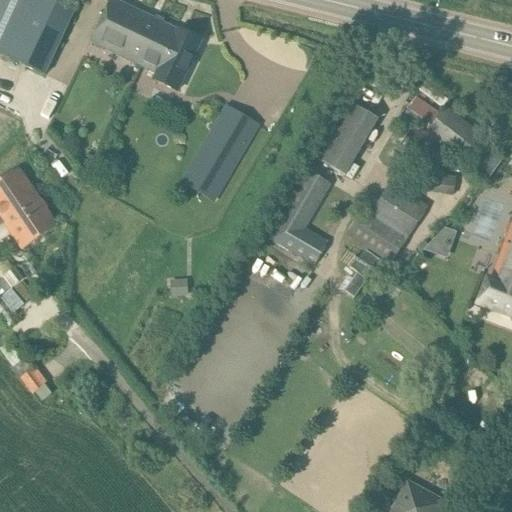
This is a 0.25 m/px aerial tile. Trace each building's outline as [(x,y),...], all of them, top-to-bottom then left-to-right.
[(0,0),(0,54),(45,76),(80,2),(75,0),(0,0)] [(112,1),(92,43),(142,67),(157,37),(158,38),(164,26),(112,1)] [(154,81),(178,92),(202,42),(178,30),(177,31),(164,26),(158,38),(157,37),(142,67),(158,74),(154,81)] [(0,101),(10,107),(19,88),(0,78),(0,101)] [(353,176),(380,115),(352,102),(324,163),(353,176)] [(466,164),(474,155),(488,138),(448,106),(434,123),(427,132),(466,164)] [(184,183),(215,201),(259,126),(228,108),(184,183)] [(91,160),(84,156),(79,166),(87,169),(91,160)] [(0,227),(6,223),(24,251),(58,227),(19,170),(0,183),(0,227)] [(456,178),(419,171),(416,190),(453,197),(456,178)] [(310,172),(271,238),(315,265),(326,246),(303,232),(331,185),(310,172)] [(389,264),(391,266),(408,241),(429,208),(392,183),(371,215),(363,209),(345,235),(365,249),(389,264)] [(511,223),(492,279),(488,277),(477,305),(511,317),(511,223)] [(373,271),(381,276),(389,264),(365,249),(358,260),(354,258),(348,267),(358,273),(345,292),(354,299),(373,271)] [(0,317),(3,322),(33,299),(28,292),(34,287),(10,255),(0,262),(0,317)] [(189,278),(172,279),(173,296),(190,296),(189,278)] [(408,485),(393,511),(439,511),(444,504),(408,485)]
